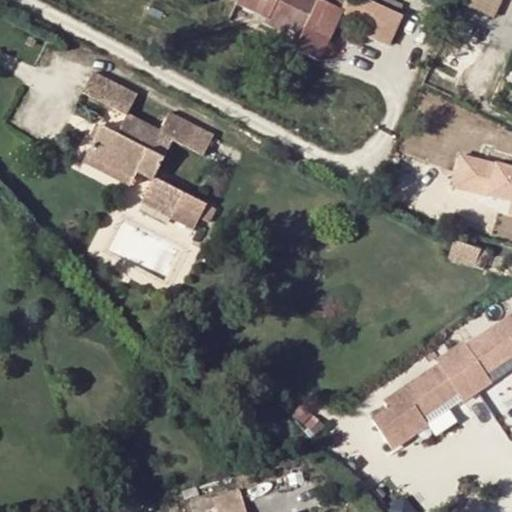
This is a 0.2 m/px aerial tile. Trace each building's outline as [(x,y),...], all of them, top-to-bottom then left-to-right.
[(265,20),(288,30),(300,35),(292,50),(317,62),(340,14),(364,25),(360,33),(388,46),(396,26),(401,16),(367,0),(326,0),(325,3),(318,0),(237,0),(235,6),(265,20)] [(392,0),(367,0),(401,16),(396,26),(422,38),(429,21),(402,8),(403,5),(392,0)] [(446,3),(438,0),(414,0),(442,13),(446,3)] [(285,36),(288,30),(265,20),(262,25),(285,36)] [(452,24),(447,37),(457,42),(463,29),(452,24)] [(463,29),(457,42),(465,46),(471,32),(463,28),(463,29)] [(447,37),(443,44),(453,49),(457,42),(447,37)] [(453,49),(452,51),(461,55),(465,46),(457,42),(453,49)] [(85,156),(130,179),(134,172),(150,180),(139,202),(191,229),(197,218),(206,222),(213,209),(152,178),(171,140),(201,156),(212,135),(168,112),(158,130),(125,114),(135,95),(91,73),(80,93),(124,115),(115,133),(100,127),(85,156)] [(309,121),(303,134),(331,147),(337,134),(309,121)] [(511,165),(459,153),(450,193),(511,208),(511,165)] [(126,186),(130,179),(85,156),(81,163),(126,186)] [(449,259),(483,272),(490,254),(455,241),(449,259)] [(428,419),(511,366),(511,316),(365,408),(390,447),(430,422),(428,419)] [(111,490),(126,486),(122,473),(108,477),(111,490)] [(245,511),(239,492),(209,500),(211,511),(245,511)]
